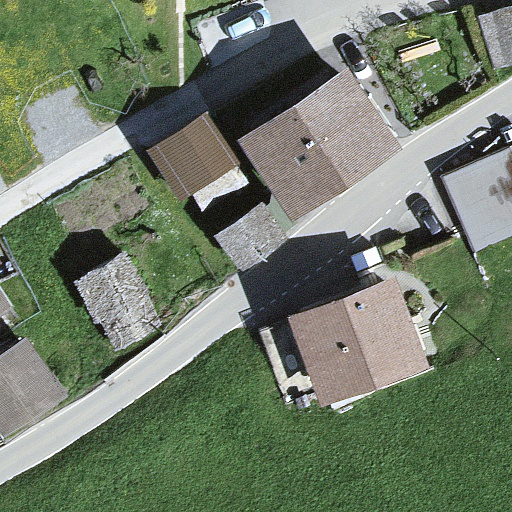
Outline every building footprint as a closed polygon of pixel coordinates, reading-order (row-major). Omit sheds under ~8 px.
[(511,3),(481,15),(497,60),(511,54),(511,3)] [(346,64),(236,130),(285,211),(395,145),(346,64)] [(201,109),(138,144),(171,203),(234,168),(201,109)] [(511,148),(429,180),(462,264),(511,244),(511,148)] [(253,195),(201,228),(227,268),(279,235),(253,195)] [(98,314),(149,297),(131,244),(80,261),(98,314)] [(389,271),(281,312),(316,402),(423,361),(389,271)] [(21,330),(0,343),(0,425),(59,385),(21,330)]
